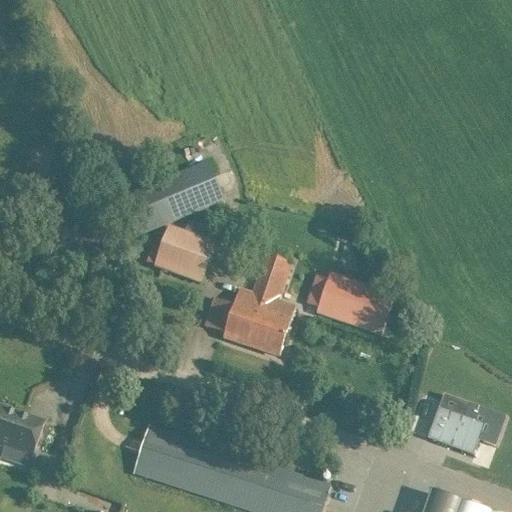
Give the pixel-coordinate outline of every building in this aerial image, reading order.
[(225,203),(209,163),(119,201),(135,240),(225,203)] [(172,233),(161,262),(158,269),(201,285),(214,249),(172,233)] [(215,300),(212,309),(205,328),(226,335),(224,339),(280,358),(296,310),(279,305),(292,264),(264,255),(257,275),(260,276),(258,284),(263,286),(259,297),(241,291),(235,307),(215,300)] [(307,311),(382,337),(395,299),(320,273),(307,311)] [(444,397),(428,441),(474,457),(486,426),(465,418),(469,406),(444,397)] [(0,408),(0,446),(6,449),(2,459),(31,469),(46,425),(0,408)] [(134,474),(249,511),(323,511),(331,487),(150,428),(134,474)] [(481,511),(433,495),(426,511),(481,511)]
